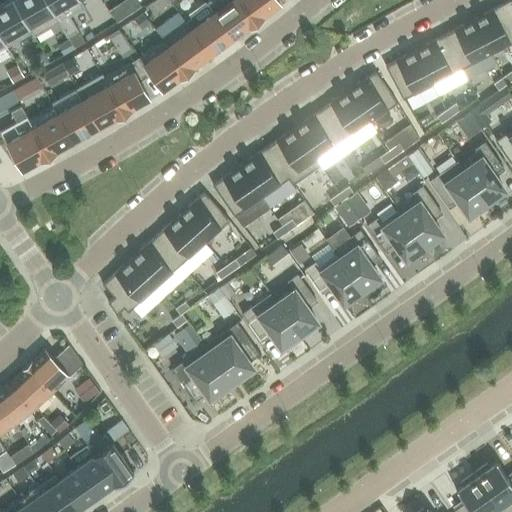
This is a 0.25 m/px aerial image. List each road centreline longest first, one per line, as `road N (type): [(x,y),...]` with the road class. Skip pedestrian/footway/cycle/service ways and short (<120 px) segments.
road 1 (residential): [(457,0),(317,79),(220,148),(57,298)]
road 2 (residential): [(181,472),(511,238)]
road 3 (residential): [(316,0),(147,124),(0,200)]
road 4 (residential): [(336,511),(511,388)]
road 5 (residential): [(57,298),(181,472)]
